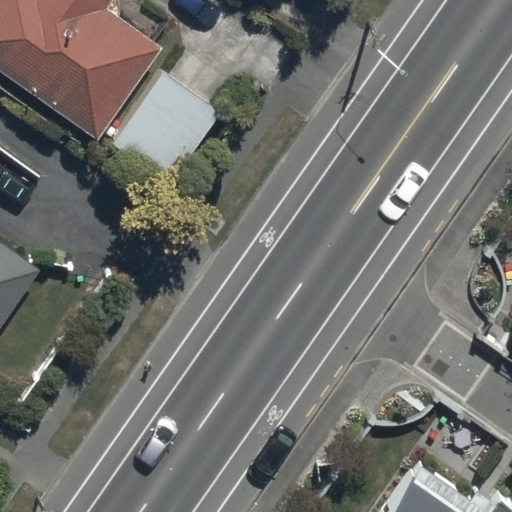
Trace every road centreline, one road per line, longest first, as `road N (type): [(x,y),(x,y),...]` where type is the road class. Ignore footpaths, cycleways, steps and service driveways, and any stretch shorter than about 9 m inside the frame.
road 1 (secondary): [(508,0),(318,273)]
road 2 (secondary): [(318,273),(148,511)]
road 3 (residential): [(318,273),(511,406)]
